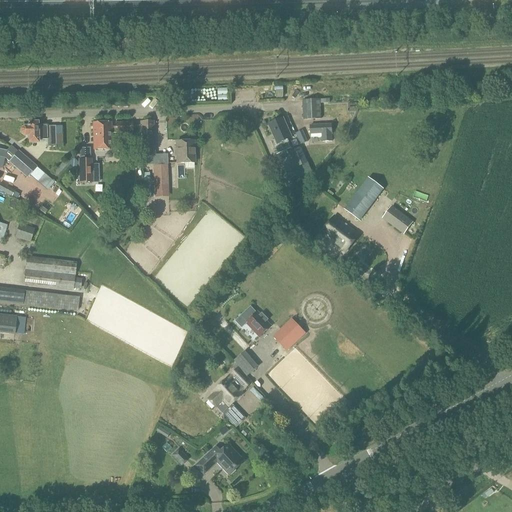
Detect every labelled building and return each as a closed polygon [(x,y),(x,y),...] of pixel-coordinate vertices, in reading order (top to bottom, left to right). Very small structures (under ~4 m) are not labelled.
[(214,89),(214,100),(224,100),(223,88),(214,89)] [(275,140),(271,142),(277,155),(291,148),(288,140),(292,138),(283,119),(269,125),(275,140)] [(141,123),(142,157),(155,156),(154,122),(141,123)] [(24,128),(21,130),(21,134),(25,136),(29,136),(29,143),(38,143),(38,140),(47,140),(47,148),(56,147),(55,126),(47,127),(47,125),(38,126),(38,123),(29,123),(29,128),(24,128)] [(111,127),(110,124),(93,124),(94,141),(95,140),(95,150),(105,150),(105,140),(111,140),(111,134),(116,133),(132,133),(132,123),(116,123),(116,127),(111,127)] [(311,126),(311,135),(322,134),(322,142),(332,142),(332,135),(333,135),(333,134),(332,134),(332,125),(311,126)] [(303,131),(296,134),(301,145),(308,142),(303,131)] [(177,164),(195,163),(194,142),(176,143),(177,164)] [(0,157),(4,159),(27,179),(37,168),(19,152),(18,152),(11,146),(10,148),(9,147),(6,151),(0,149),(0,157)] [(301,148),(290,153),(297,168),(308,164),(301,148)] [(92,159),(79,159),(79,183),(93,183),(92,159)] [(168,197),(168,185),(167,165),(154,166),(156,198),(168,197)] [(383,190),(368,179),(362,187),(377,198),(383,190)] [(290,182),(277,188),(282,198),(295,192),(290,182)] [(0,190),(12,196),(15,191),(0,183),(0,190)] [(351,201),(345,210),(360,221),(366,213),(351,201)] [(413,223),(408,219),(392,207),(385,217),(400,229),(405,233),(413,223)] [(465,226),(481,227),(482,216),(465,215),(465,226)] [(322,234),(346,252),(359,235),(334,217),(322,234)] [(14,238),(30,243),(34,229),(18,224),(14,238)] [(357,252),(379,268),(392,251),(370,235),(357,252)] [(27,257),(23,285),(73,291),(76,263),(27,257)] [(45,295),(23,293),(0,290),(0,303),(78,312),(79,299),(45,295)] [(260,316),(257,313),(246,323),(260,338),(271,327),(266,322),(268,320),(262,314),(260,316)] [(0,315),(0,332),(14,334),(16,317),(0,315)] [(293,321),(276,337),(287,349),(304,333),(293,321)] [(259,367),(245,351),(233,362),(238,368),(229,376),(243,392),(253,384),(247,377),(259,367)] [(228,378),(214,392),(206,399),(216,409),(223,402),(229,408),(243,395),(228,378)] [(231,412),(224,419),(233,428),(240,421),(231,412)] [(224,436),(229,431),(225,426),(219,432),(224,436)] [(167,452),(172,448),(167,443),(162,448),(167,452)] [(244,462),(228,445),(221,452),(216,446),(195,466),(205,476),(218,463),(229,475),(244,462)] [(171,456),(182,467),(189,460),(179,449),(171,456)]
